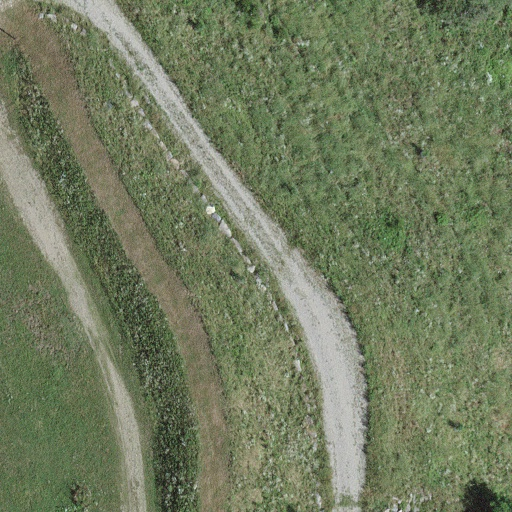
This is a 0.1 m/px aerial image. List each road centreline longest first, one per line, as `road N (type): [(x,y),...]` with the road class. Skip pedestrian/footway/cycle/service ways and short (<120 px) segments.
road 1 (unclassified): [(339,511),(327,404),(282,277),(126,49),(74,0)]
road 2 (unclassified): [(0,163),(87,327),(117,432),(125,511)]
